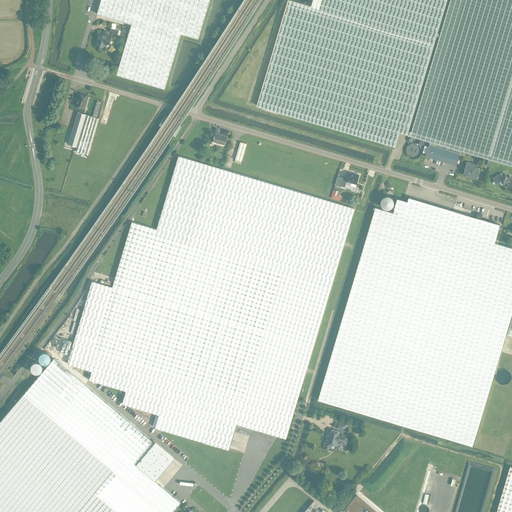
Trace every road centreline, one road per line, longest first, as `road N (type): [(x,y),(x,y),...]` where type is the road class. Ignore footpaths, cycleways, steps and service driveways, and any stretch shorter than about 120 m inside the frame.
road 1 (unclassified): [(511,211),(194,114)]
road 2 (unclassified): [(194,114),(268,0)]
road 3 (unclassified): [(194,114),(75,78)]
